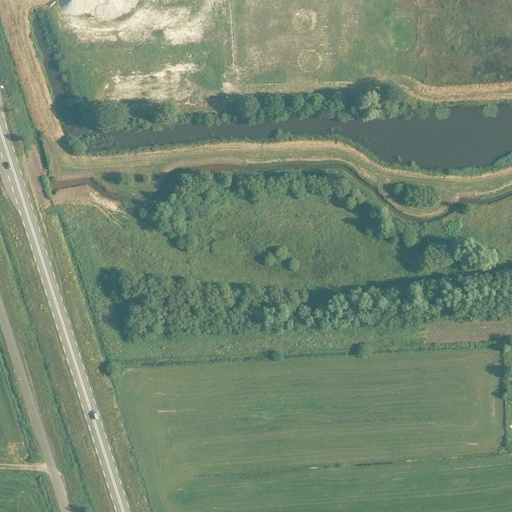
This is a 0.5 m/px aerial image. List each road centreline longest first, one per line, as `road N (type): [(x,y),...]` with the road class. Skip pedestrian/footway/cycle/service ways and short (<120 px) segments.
road 1 (secondary): [(122,511),(0,131)]
road 2 (unclassified): [(65,511),(0,308)]
